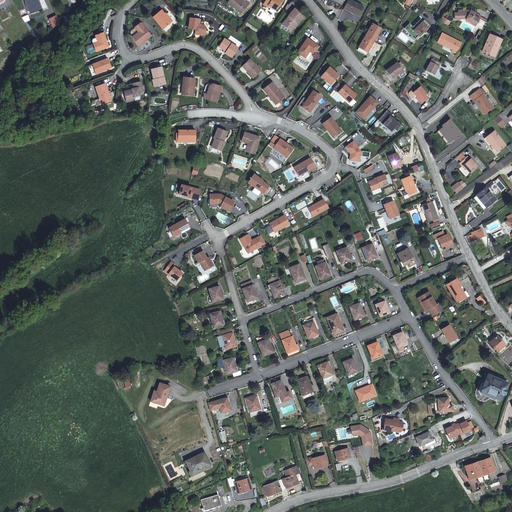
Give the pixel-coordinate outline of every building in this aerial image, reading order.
[(32,13),(41,9),(38,0),(25,0),(27,6),(29,5),(32,13)] [(238,0),(229,0),(227,3),(240,15),(247,8),(238,0)] [(268,0),(263,7),(267,10),(268,9),(271,10),(270,12),(269,13),(273,16),(275,13),(278,9),(280,5),(282,6),(285,1),(283,0),(268,0)] [(348,0),(345,6),(344,8),(358,16),(363,6),(350,0),(348,0)] [(291,16),(285,24),(292,30),(299,23),(300,24),(306,16),(298,8),(291,16)] [(160,10),(152,17),(162,29),(170,22),(160,10)] [(484,29),(487,22),(475,16),(476,13),(471,10),(466,12),(466,14),(458,15),(455,15),(456,22),(459,21),(467,20),(484,29)] [(475,16),(487,22),(488,20),(482,17),(482,16),(476,13),(475,16)] [(443,14),(440,19),(443,20),(448,23),(450,19),(445,16),(443,14)] [(54,29),(60,23),(56,16),(49,19),(54,29)] [(199,19),(189,18),(188,28),(194,29),(194,35),(203,36),(204,28),(202,25),(198,25),(199,19)] [(413,26),(409,23),(404,28),(415,39),(420,34),(421,35),(430,25),(424,19),(423,21),(420,19),(413,26)] [(130,36),(136,44),(149,36),(139,22),(133,26),(135,29),(137,31),(130,36)] [(292,30),(293,32),(300,24),(299,23),(292,30)] [(372,24),(366,36),(374,41),(378,34),(377,33),(380,29),(372,24)] [(89,36),(93,48),(106,44),(103,34),(101,35),(100,30),(94,32),(93,33),(94,35),(89,36)] [(456,47),(456,48),(455,49),(460,52),(464,44),(465,41),(461,39),(445,31),(440,40),(447,43),(448,42),(456,47)] [(374,41),(366,36),(358,50),(365,54),(369,47),(370,48),(374,41)] [(218,48),(224,51),(226,52),(225,54),(231,58),(237,49),(224,39),(218,48)] [(308,40),(298,54),(306,60),(310,54),(314,56),(320,49),(308,40)] [(481,59),(491,63),(496,50),(498,52),(500,46),(488,42),(481,59)] [(15,49),(11,51),(16,59),(19,57),(15,49)] [(90,62),(93,71),(109,65),(106,56),(90,62)] [(249,59),(242,65),(247,71),(246,72),(252,78),(260,70),(249,59)] [(433,59),(427,71),(435,75),(435,74),(439,75),(441,70),(440,68),(439,67),(441,63),(433,59)] [(397,64),(397,63),(386,71),(392,78),(398,74),(399,74),(403,71),(402,70),(404,69),(399,63),(397,64)] [(153,90),(164,87),(158,66),(148,69),(151,78),(150,79),(153,90)] [(329,68),(321,77),(331,86),(339,76),(329,68)] [(182,77),(180,89),(182,89),(182,95),(192,96),(192,90),(191,90),(191,87),(192,87),(193,79),(182,77)] [(130,88),(128,89),(129,92),(121,94),(123,102),(131,100),(131,96),(137,95),(136,91),(140,90),(137,81),(129,84),(130,88)] [(93,104),(107,99),(104,91),(105,90),(102,82),(92,86),(96,96),(91,99),(93,104)] [(263,90),(268,96),(269,95),(276,104),(283,98),(271,83),(263,90)] [(215,102),(219,88),(214,87),(215,85),(211,84),(207,86),(205,95),(202,94),(201,99),(215,102)] [(345,85),(337,93),(349,104),(356,96),(345,85)] [(421,89),(414,94),(418,98),(420,101),(419,102),(421,105),(428,100),(426,97),(427,96),(421,89)] [(310,113),(321,97),(313,91),(302,108),(310,113)] [(476,105),(487,118),(495,111),(484,98),(485,98),(480,92),(471,100),(476,105)] [(269,95),(268,96),(275,105),(276,104),(269,95)] [(370,97),(356,113),(363,119),(369,112),(377,103),(370,97)] [(387,110),(378,120),(383,124),(382,125),(391,132),(394,129),(397,131),(403,125),(399,121),(396,124),(393,122),(395,120),(393,118),(391,120),(389,118),(392,114),(387,110)] [(331,118),(322,124),(326,130),(328,129),(330,131),(328,132),(335,141),(344,133),(340,128),(339,128),(331,118)] [(455,139),(462,133),(449,118),(442,124),(443,126),(437,131),(447,143),(454,138),(455,139)] [(500,118),(495,122),(503,132),(507,128),(500,118)] [(210,146),(216,149),(217,147),(220,149),(223,144),(221,143),(222,141),(226,131),(217,127),(213,137),(214,137),(210,146)] [(174,130),(174,132),(174,139),(187,139),(186,141),(192,141),(191,130),(174,130)] [(174,139),(174,132),(172,133),(172,141),(186,141),(187,139),(174,139)] [(247,150),(254,152),(259,137),(255,135),(255,137),(253,136),(253,135),(244,132),(241,140),(249,143),(247,150)] [(496,133),(489,139),(494,146),(492,148),(494,152),(496,151),(498,154),(507,147),(496,133)] [(275,145),(279,139),(274,135),(270,142),(275,145)] [(275,145),(273,148),(287,158),(292,150),(285,144),(286,143),(279,139),(275,145)] [(494,146),(489,139),(486,141),(492,148),(494,146)] [(360,152),(353,141),(345,148),(350,155),(351,156),(349,157),(349,161),(359,162),(360,152)] [(397,154),(388,157),(393,169),(402,166),(397,154)] [(459,158),(463,163),(467,159),(463,155),(459,158)] [(464,167),(470,175),(478,168),(472,160),(471,161),(469,158),(467,159),(463,163),(461,164),(463,168),(464,167)] [(310,159),(293,168),(298,177),(315,167),(310,159)] [(262,181),(253,174),(247,183),(263,194),(268,186),(262,182),(262,181)] [(368,183),(372,191),(388,184),(384,175),(376,178),(376,179),(368,183)] [(408,196),(416,192),(412,183),(413,183),(410,175),(401,179),(406,191),(402,193),(405,198),(408,197),(408,196)] [(452,188),(456,194),(462,190),(458,184),(452,188)] [(190,198),(196,200),(199,189),(179,185),(177,194),(190,197),(190,198)] [(268,186),(263,194),(267,196),(272,189),(268,186)] [(495,200),(486,188),(473,199),(483,210),(495,200)] [(219,194),(208,194),(208,200),(212,199),(212,204),(217,204),(220,205),(219,206),(228,211),(233,201),(219,194)] [(323,200),(307,209),(312,218),(328,209),(323,200)] [(383,204),(389,219),(399,214),(393,200),(383,204)] [(438,218),(435,210),(433,210),(430,202),(422,205),(428,221),(433,220),(437,218),(438,218)] [(275,221),(269,224),(274,233),(289,225),(284,216),(277,220),(275,221)] [(183,219),(167,229),(172,238),(188,228),(183,219)] [(470,233),(473,239),(482,235),(479,229),(470,233)] [(239,239),(247,254),(262,245),(257,237),(253,239),(254,241),(252,242),(250,241),(247,235),(239,239)] [(449,235),(438,240),(442,249),(453,245),(449,235)] [(334,258),(328,244),(323,247),(327,258),(329,259),(332,258),(334,258)] [(372,244),(362,248),(367,261),(377,257),(372,244)] [(347,248),(336,252),(342,265),(352,260),(347,248)] [(411,267),(416,265),(409,250),(399,254),(404,266),(409,264),(411,267)] [(198,263),(203,272),(212,266),(207,258),(205,259),(201,252),(193,256),(197,264),(198,263)] [(318,265),(315,267),(321,279),(331,275),(326,262),(324,263),(323,260),(317,262),(318,265)] [(170,262),(163,271),(175,281),(181,273),(172,267),(174,265),(170,262)] [(300,266),(290,270),(295,283),(306,279),(300,266)] [(274,298),(284,294),(279,281),(277,276),(267,280),(269,284),(269,285),(274,298)] [(457,302),(465,297),(462,292),(459,287),(460,286),(456,279),(446,285),(457,302)] [(249,282),(239,286),(246,302),(256,298),(249,282)] [(212,303),(222,300),(219,287),(208,290),(212,303)] [(423,301),(428,309),(429,308),(432,313),(433,316),(443,310),(441,307),(438,303),(436,304),(431,296),(432,296),(429,291),(419,297),(421,302),(423,301)] [(378,302),(375,303),(380,316),(391,312),(386,299),(381,301),(380,300),(377,301),(378,302)] [(355,319),(365,315),(359,302),(349,306),(355,319)] [(220,311),(209,315),(213,328),(224,325),(220,311)] [(338,312),(327,317),(334,336),(345,332),(345,329),(344,330),(339,318),(340,317),(338,312)] [(319,333),(317,328),(314,320),(316,320),(315,317),(303,321),(304,323),(303,324),(308,337),(319,333)] [(449,325),(441,330),(449,342),(457,338),(449,325)] [(298,348),(296,344),(292,335),(291,336),(288,330),(279,334),(282,339),(287,352),(298,348)] [(395,335),(392,336),(399,352),(404,350),(402,347),(408,345),(403,332),(398,334),(397,333),(395,334),(395,335)] [(217,338),(220,347),(224,345),(225,346),(226,350),(236,346),(232,333),(231,333),(219,337),(217,338)] [(261,355),(271,351),(266,338),(265,338),(264,335),(254,339),(255,342),(261,355)] [(497,336),(490,342),(500,353),(503,350),(507,347),(505,345),(497,336)] [(372,359),(382,355),(377,342),(367,346),(372,359)] [(298,343),(296,344),(298,348),(287,352),(288,355),(301,350),(298,343)] [(233,358),(231,359),(224,361),(223,359),(218,361),(220,368),(222,375),(227,374),(237,371),(233,358)] [(346,361),(342,363),(347,375),(357,371),(352,358),(349,360),(348,358),(345,359),(346,361)] [(327,362),(316,366),(323,384),(334,380),(327,362)] [(504,390),(507,383),(487,374),(483,384),(482,383),(479,389),(479,391),(479,392),(500,400),(502,394),(504,395),(506,391),(504,390)] [(301,393),(307,391),(308,393),(313,391),(312,388),(311,389),(306,376),(296,380),(301,393)] [(290,398),(288,392),(285,393),(284,392),(279,380),(269,384),(277,403),(290,398)] [(377,395),(372,383),(355,390),(360,402),(377,395)] [(165,401),(169,388),(159,384),(156,393),(153,392),(151,400),(159,403),(158,405),(163,407),(164,403),(163,403),(163,401),(165,401)] [(251,411),(260,408),(256,395),(253,396),(252,395),(250,395),(251,397),(245,398),(250,412),(251,411)] [(207,404),(210,412),(219,410),(220,414),(231,411),(227,398),(207,404)] [(439,411),(439,412),(453,410),(452,405),(449,406),(448,398),(438,399),(434,400),(435,411),(439,411)] [(384,431),(401,432),(403,430),(404,422),(393,421),(393,420),(385,419),(384,431)] [(459,423),(455,424),(460,434),(460,435),(470,430),(469,428),(467,422),(466,421),(460,423),(459,423)] [(445,429),(450,438),(460,434),(455,424),(455,423),(451,425),(452,426),(445,429)] [(361,426),(351,428),(353,435),(355,436),(359,435),(362,438),(364,447),(373,445),(371,432),(368,430),(365,431),(363,429),(364,428),(361,426)] [(424,448),(434,444),(432,440),(428,429),(414,435),(419,446),(422,444),(424,448)] [(410,435),(395,441),(397,444),(411,437),(410,435)] [(335,452),(338,461),(351,457),(348,449),(335,452)] [(211,464),(205,452),(186,461),(190,471),(192,470),(194,474),(204,470),(203,468),(211,464)] [(311,458),(306,459),(308,466),(313,465),(315,469),(328,465),(325,455),(312,459),(311,458)] [(491,459),(479,463),(481,469),(483,475),(495,471),(491,459)] [(481,469),(479,463),(467,467),(471,479),(483,475),(481,469)] [(296,468),(285,472),(287,478),(264,486),(268,496),(282,491),(282,490),(302,483),(300,474),(298,474),(297,470),(296,468)] [(235,484),(238,493),(251,489),(248,479),(235,484)] [(470,483),(474,493),(483,490),(480,483),(476,484),(475,482),(470,483)] [(222,484),(217,486),(220,496),(225,494),(222,484)] [(221,504),(218,493),(198,500),(200,504),(202,503),(204,510),(221,504)]
